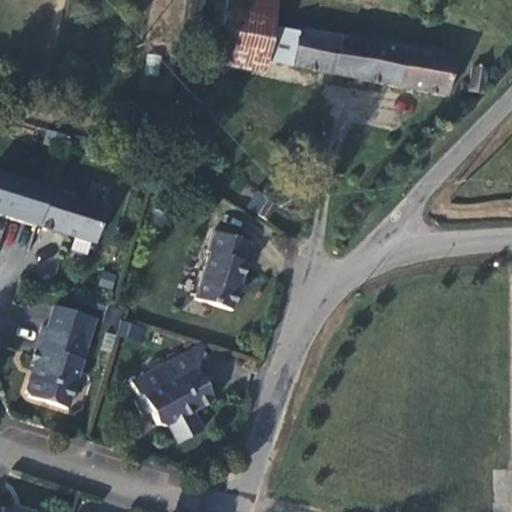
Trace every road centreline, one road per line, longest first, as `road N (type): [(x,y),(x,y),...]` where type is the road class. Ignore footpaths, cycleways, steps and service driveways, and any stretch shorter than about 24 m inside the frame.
road 1 (tertiary): [(243,511),(302,337),(324,299),(382,236)]
road 2 (unknown): [(302,337),(317,220),(354,56)]
road 3 (residential): [(211,511),(0,445)]
road 4 (tertiary): [(382,236),(511,94)]
road 5 (unclassified): [(382,236),(511,237)]
